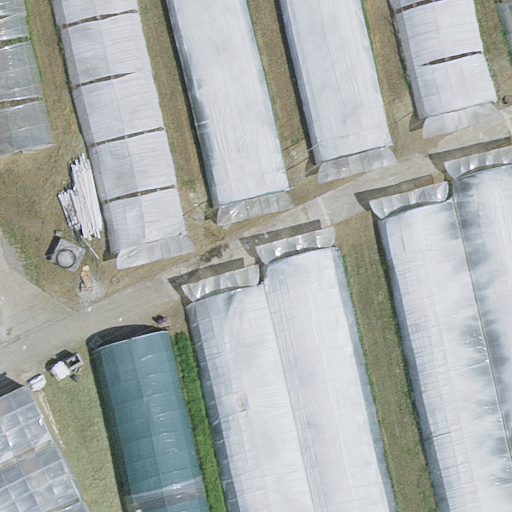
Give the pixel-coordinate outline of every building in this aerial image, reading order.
[(0,0),(0,160),(43,154),(17,0),(0,0)] [(43,0),(89,246),(179,230),(136,0),(43,0)] [(164,0),(203,186),(284,170),(248,0),(283,0),(321,176),(396,161),(362,0),(394,0),(418,112),(491,97),(471,0),(164,0)] [(511,0),(499,0),(511,68),(511,0)] [(455,202),(511,453),(511,167),(450,181),(455,202)] [(378,220),(444,511),(511,511),(511,453),(455,202),(378,220)] [(265,286),(315,511),(398,511),(340,249),(261,266),(265,286)] [(188,304),(234,511),(315,511),(265,286),(188,304)] [(90,511),(29,382),(0,396),(0,511),(90,511)]
